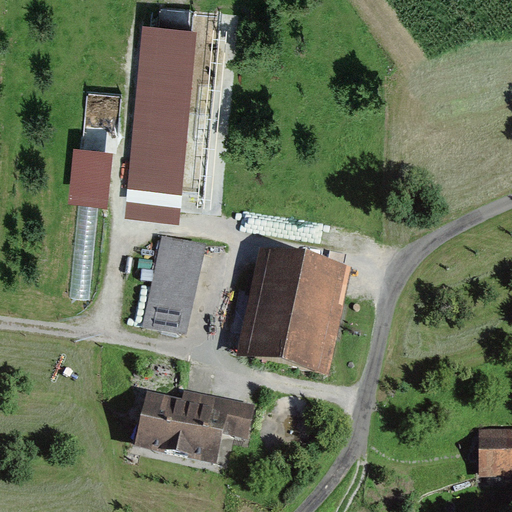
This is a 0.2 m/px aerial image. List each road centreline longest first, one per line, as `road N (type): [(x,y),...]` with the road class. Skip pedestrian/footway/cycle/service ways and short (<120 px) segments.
road 1 (unclassified): [(511,203),(446,232),(404,263),(350,453),(306,511)]
road 2 (track): [(364,404),(130,340),(0,324)]
